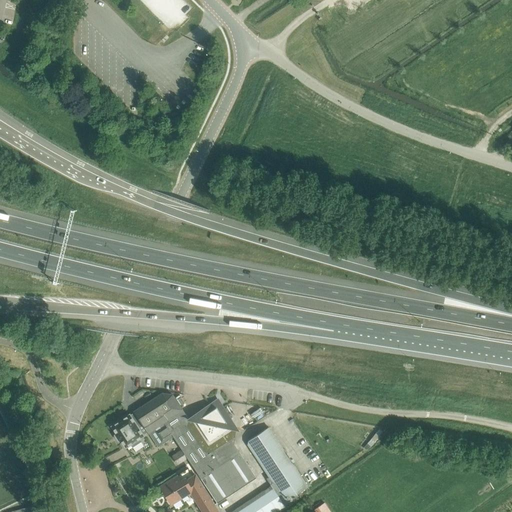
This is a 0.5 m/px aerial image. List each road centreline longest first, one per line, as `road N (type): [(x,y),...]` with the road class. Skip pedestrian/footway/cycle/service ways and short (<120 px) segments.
road 1 (motorway): [(511,319),(156,206),(0,124)]
road 2 (motorway): [(511,325),(0,221)]
road 3 (unclassified): [(83,511),(69,452),(76,411),(246,47)]
road 4 (motorway): [(0,250),(333,324)]
road 5 (motorway): [(0,307),(333,324)]
road 6 (unclassified): [(511,168),(362,113),(268,52),(246,47)]
road 7 (motorway): [(333,324),(511,353)]
